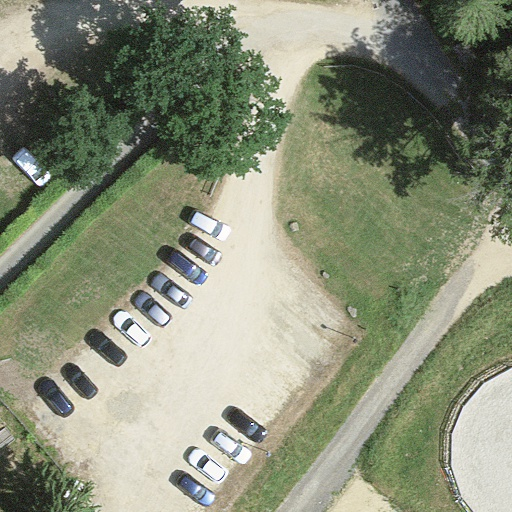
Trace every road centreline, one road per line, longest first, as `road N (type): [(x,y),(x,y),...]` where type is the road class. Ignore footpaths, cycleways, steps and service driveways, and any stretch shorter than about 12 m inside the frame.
road 1 (track): [(511,215),(268,511)]
road 2 (unclassified): [(511,161),(394,0)]
